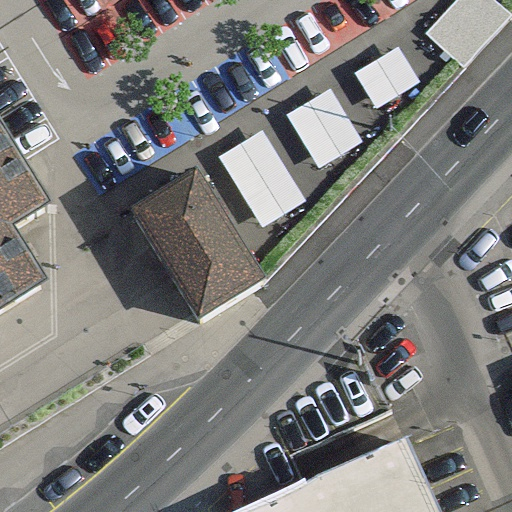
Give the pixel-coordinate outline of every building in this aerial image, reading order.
[(0,0),(0,327),(51,297),(15,241),(51,218),(0,140),(0,0)] [(511,0),(459,0),(436,24),(477,63),(511,26),(511,0)] [(369,61),(387,102),(434,81),(416,40),(369,61)] [(333,164),(379,135),(344,79),(298,108),(333,164)] [(276,121),(230,150),(277,223),(323,194),(276,121)] [(266,292),(196,183),(131,222),(196,333),(266,292)] [(432,511),(402,448),(263,511),(432,511)]
